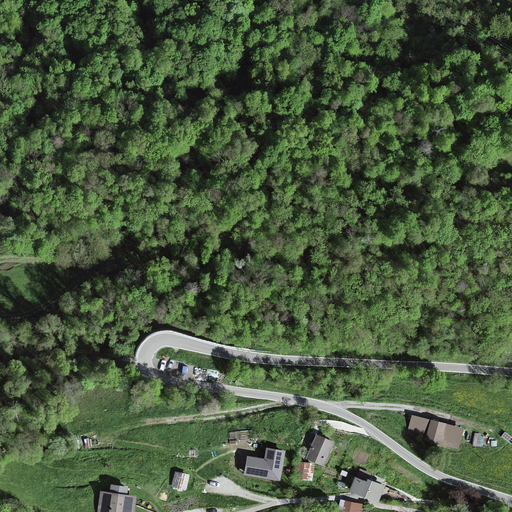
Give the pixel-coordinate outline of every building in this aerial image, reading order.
[(463,430),(408,416),(403,436),(458,450),(463,430)] [(333,442),(316,436),(307,459),(324,465),(333,442)] [(248,458),(245,474),(279,480),(284,451),(267,448),(265,460),(248,458)] [(188,474),(171,471),(168,487),(186,490),(188,474)] [(382,487),(349,477),(344,493),(377,503),(382,487)] [(133,511),(135,495),(98,492),(96,511),(133,511)] [(339,511),(340,511),(362,511),(363,504),(340,501),(339,511)]
